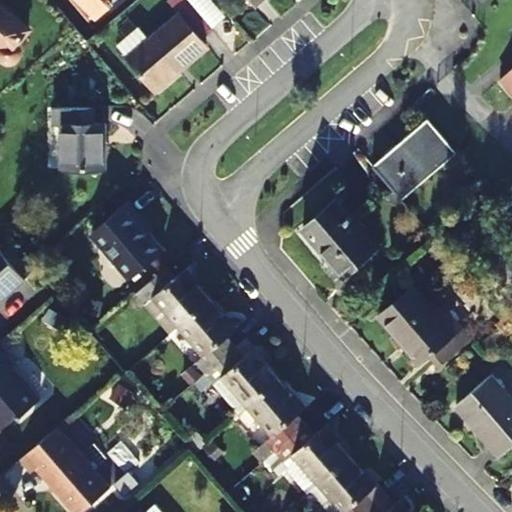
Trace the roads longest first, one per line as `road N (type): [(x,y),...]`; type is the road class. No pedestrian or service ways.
road 1 (residential): [(222,197),(243,248),(485,511)]
road 2 (residential): [(394,4),(370,6),(207,156),(200,176),(222,197)]
road 3 (residential): [(222,197),(241,189),(394,48),(403,26),(394,4)]
